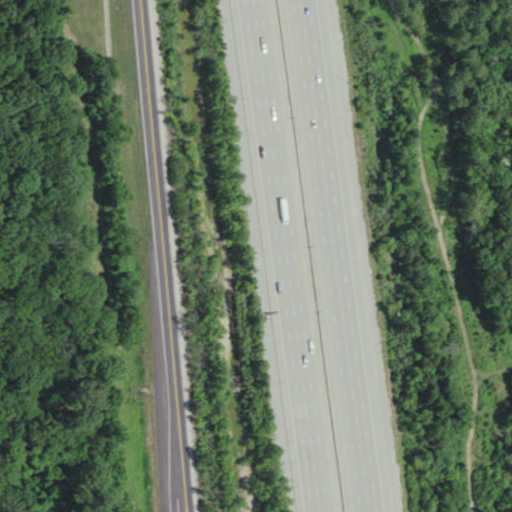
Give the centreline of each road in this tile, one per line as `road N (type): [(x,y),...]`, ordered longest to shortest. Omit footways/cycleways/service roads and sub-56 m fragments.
road 1 (motorway): [(364,511),(297,0)]
road 2 (motorway): [(249,0),(315,511)]
road 3 (tertiary): [(182,511),(138,0)]
